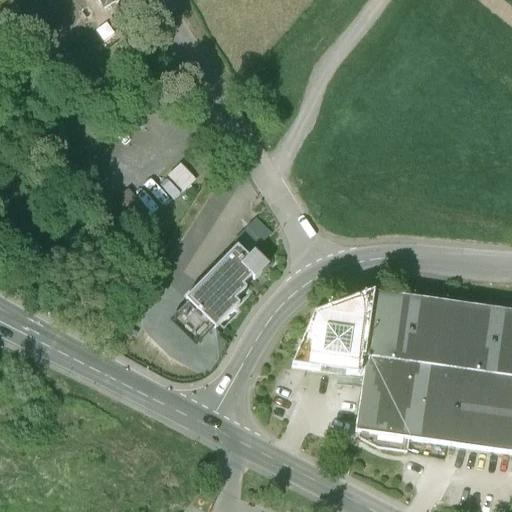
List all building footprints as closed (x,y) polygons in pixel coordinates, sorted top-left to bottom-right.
[(54,10),(31,13),(32,24),(50,22),(55,22),(54,10)] [(32,24),(27,25),(28,37),(47,35),(51,34),(50,22),(32,24)] [(28,37),(24,37),(25,49),(43,47),(48,46),(47,35),(28,37)] [(25,49),(21,50),(22,62),(40,60),(45,59),(43,47),(25,49)] [(22,62),(17,62),(18,74),(41,71),(40,60),(22,62)] [(195,185),(180,169),(168,180),(183,197),(195,185)] [(167,214),(140,183),(113,207),(140,238),(167,214)] [(231,245),(236,248),(247,259),(253,253),(255,255),(270,238),(255,221),(231,245)] [(236,248),(184,302),(215,331),(239,306),(234,302),(245,291),(241,287),(250,277),(254,280),(267,266),(255,255),(253,253),(247,259),(236,248)] [(511,317),(374,299),(374,294),(315,315),(293,367),(292,370),(305,373),(352,381),(361,383),(360,386),(360,390),(354,436),(511,458),(511,317)]
